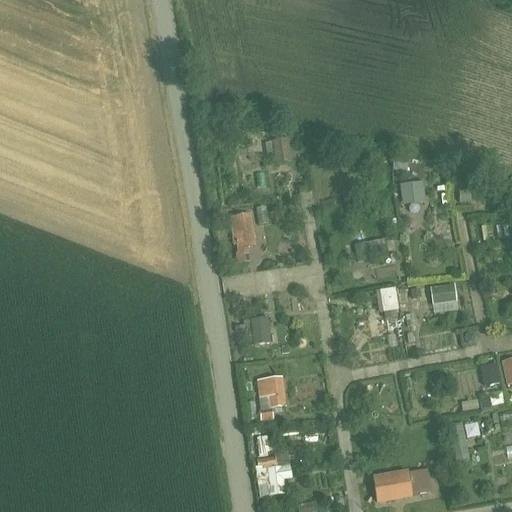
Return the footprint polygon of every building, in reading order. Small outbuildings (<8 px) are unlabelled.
[(290,141),(269,142),(271,165),(292,164),(290,141)] [(420,183),(421,204),(429,204),(428,183),(420,183)] [(406,205),(421,204),(420,184),(405,185),(406,205)] [(257,215),(236,216),(239,264),(250,264),(249,248),(259,248),(257,215)] [(358,246),(362,263),(392,257),(388,239),(358,246)] [(437,287),(439,314),(463,312),(461,285),(437,287)] [(405,311),(401,289),(381,293),(385,314),(405,311)] [(256,320),(258,347),(276,346),(275,319),(256,320)] [(484,410),(508,408),(504,365),(487,367),(490,396),(483,396),(484,410)] [(263,411),(290,410),(289,379),(261,380),(263,411)] [(471,425),(456,426),(458,467),(473,467),(471,425)] [(511,456),(511,433),(491,437),(498,485),(511,482),(511,463),(506,464),(505,457),(511,456)] [(290,496),(289,481),(298,480),(297,468),(263,470),(266,498),(290,496)] [(427,468),(429,498),(438,497),(436,468),(427,468)] [(400,477),(374,482),(378,504),(404,500),(400,477)]
